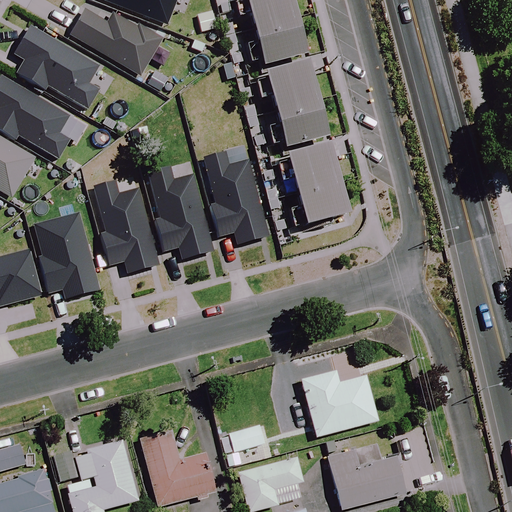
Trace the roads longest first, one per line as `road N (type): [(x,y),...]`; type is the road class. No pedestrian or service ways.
road 1 (residential): [(395,273),(365,293),(0,389)]
road 2 (primary): [(511,372),(417,0)]
road 3 (residential): [(395,273),(413,244),(413,219),(355,0)]
road 4 (residential): [(486,511),(447,346),(395,273)]
